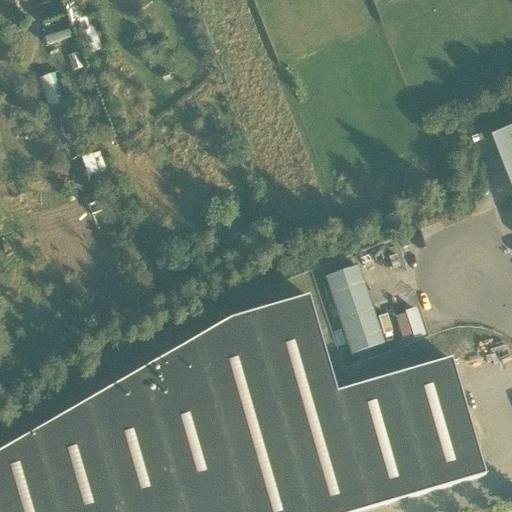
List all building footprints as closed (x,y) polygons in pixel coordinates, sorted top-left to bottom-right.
[(65,0),(70,15),(93,7),(91,0),(65,0)] [(91,17),(79,20),(88,53),(99,50),(91,17)] [(511,130),(493,137),(511,184),(511,130)] [(349,356),(365,351),(384,345),(355,262),(321,273),(349,356)] [(365,511),(485,477),(451,361),(336,394),(308,298),(216,325),(0,451),(0,511),(365,511)]
